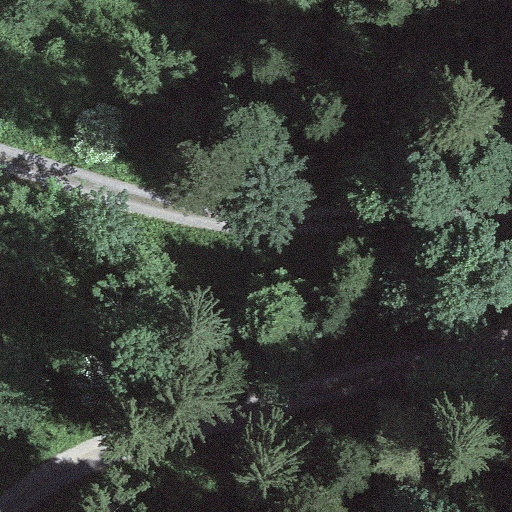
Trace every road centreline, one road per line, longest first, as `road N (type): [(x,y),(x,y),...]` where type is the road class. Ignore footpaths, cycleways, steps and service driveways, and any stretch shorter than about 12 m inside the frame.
road 1 (track): [(511,333),(176,423),(101,453),(17,511)]
road 2 (track): [(0,158),(199,216),(338,217),(511,197)]
